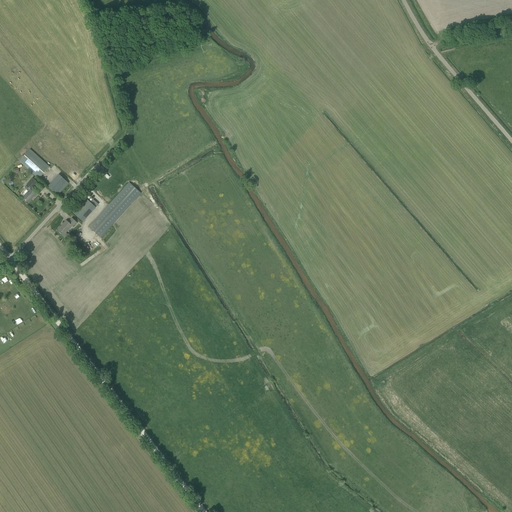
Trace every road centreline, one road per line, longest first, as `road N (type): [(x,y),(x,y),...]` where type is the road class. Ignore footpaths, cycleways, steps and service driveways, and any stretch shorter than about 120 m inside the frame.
road 1 (track): [(9,258),(201,511)]
road 2 (unclassified): [(511,142),(428,44),(402,0)]
